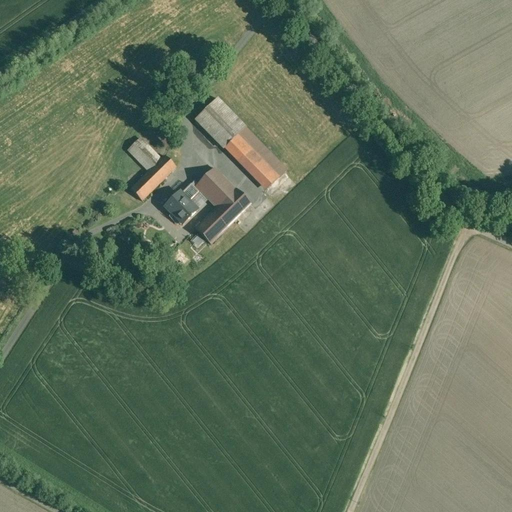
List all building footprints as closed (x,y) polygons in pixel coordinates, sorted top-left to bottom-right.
[(218,99),(196,121),(224,150),(244,130),(246,128),(218,99)] [(286,173),(244,130),(224,149),(266,192),(286,173)] [(161,161),(140,139),(129,151),(150,172),(131,190),(142,202),(177,168),(165,157),(161,161)] [(180,158),(180,169),(190,169),(190,158),(180,158)] [(236,191),(215,169),(198,185),(196,188),(201,193),(217,209),(196,230),(211,245),(252,206),(237,190),(236,191)] [(195,182),(182,195),(180,193),(165,208),(183,226),(198,211),(190,203),(201,193),(196,188),(198,185),(195,182)] [(94,253),(87,251),(83,267),(90,269),(94,253)]
